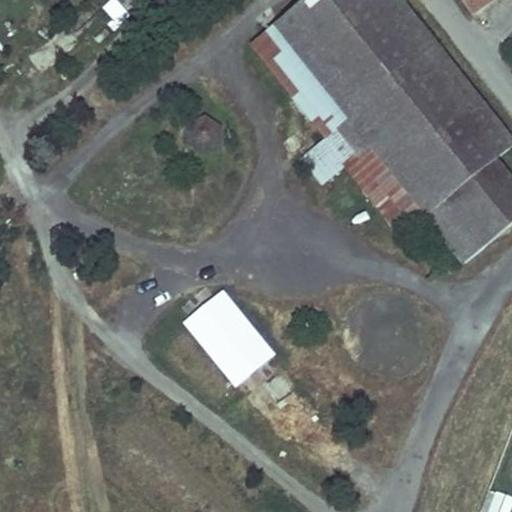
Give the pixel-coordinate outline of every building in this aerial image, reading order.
[(108,0),(103,4),(119,22),(131,13),(118,0),(108,0)] [(324,184),(336,174),(347,165),(403,236),(426,217),(464,264),(485,248),(446,200),(496,161),(511,148),(511,140),(400,0),(312,0),(253,48),(327,141),(305,159),(324,184)] [(462,0),(475,18),(495,0),(462,0)] [(188,148),(216,155),(224,122),(197,115),(188,148)] [(511,226),(511,180),(496,161),(446,200),(485,248),(511,226)] [(272,357),(224,297),(188,327),(236,386),(272,357)] [(288,433),(312,415),(295,393),(272,411),(288,433)] [(480,511),(510,511),(511,507),(511,496),(491,488),(480,511)]
